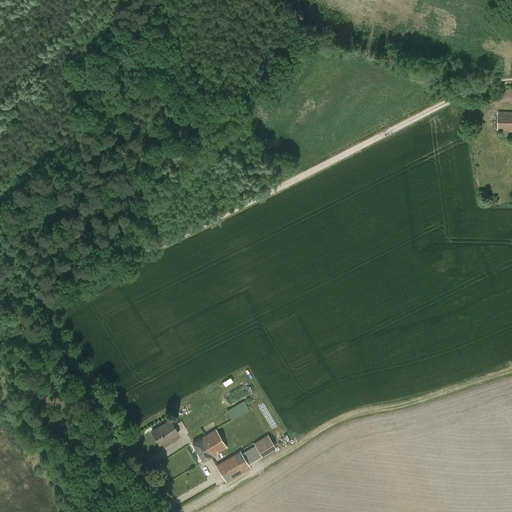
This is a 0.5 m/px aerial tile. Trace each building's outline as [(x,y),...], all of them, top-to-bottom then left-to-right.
[(511,91),(492,95),(492,103),(511,101),(511,91)] [(511,112),(498,112),(497,132),(511,132),(511,112)] [(244,401),(227,411),(232,420),(249,410),(244,401)] [(151,432),(159,445),(177,434),(170,421),(151,432)] [(192,444),(203,461),(226,448),(216,430),(192,444)] [(257,442),(266,456),(281,447),(272,433),(257,442)] [(215,465),(226,482),(250,468),(239,451),(215,465)]
